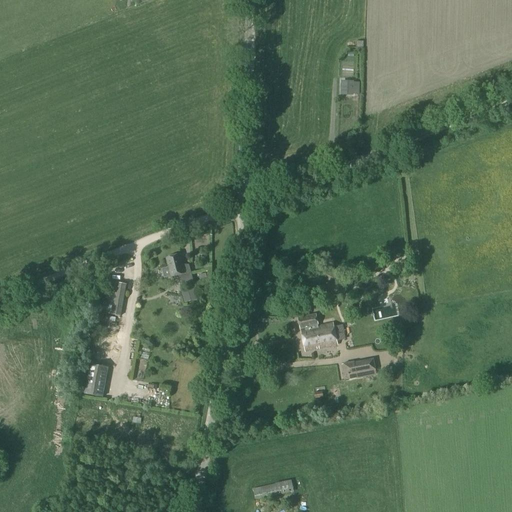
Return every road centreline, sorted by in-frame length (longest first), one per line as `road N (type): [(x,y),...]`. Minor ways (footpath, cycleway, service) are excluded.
road 1 (track): [(511,100),(0,298)]
road 2 (unclassified): [(194,511),(240,252),(250,0)]
